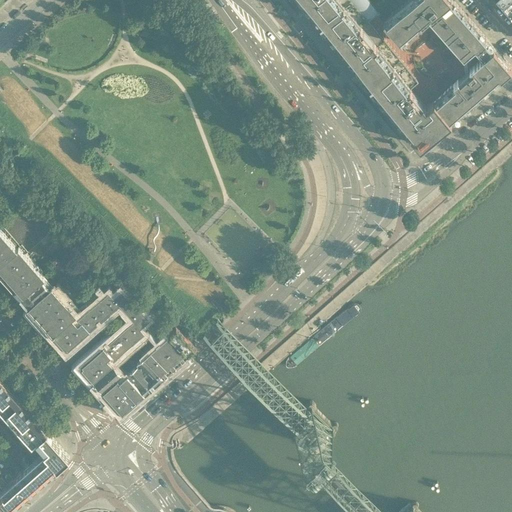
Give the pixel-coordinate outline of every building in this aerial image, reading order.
[(300,0),(420,145),(428,138),(451,119),(511,66),(488,40),(453,0),(406,0),(385,19),(385,20),(379,25),(372,16),(378,10),(369,0),(300,0)] [(510,12),(511,10),(511,0),(507,0),(503,4),(510,12)] [(15,212),(2,223),(2,224),(0,225),(0,260),(51,215),(42,205),(33,196),(15,212)] [(51,215),(0,260),(0,270),(1,272),(25,251),(29,248),(58,221),(51,214),(51,215)] [(25,251),(1,272),(20,294),(44,272),(25,251)] [(44,272),(20,294),(29,303),(50,284),(51,285),(52,283),(53,282),(53,281),(53,279),(52,277),(51,275),(49,274),(47,274),(45,272),(45,273),(44,272)] [(50,284),(29,303),(35,310),(41,316),(64,296),(52,283),(51,285),(50,284)] [(151,313),(129,291),(121,284),(113,291),(109,286),(105,290),(102,287),(95,293),(98,296),(94,300),(105,312),(119,300),(133,315),(140,323),(141,322),(151,313)] [(64,296),(41,316),(47,324),(53,330),(76,310),(64,296)] [(83,310),(79,313),(90,326),(105,312),(94,300),(90,303),(87,300),(80,307),(83,310)] [(76,310),(53,330),(65,344),(69,345),(90,326),(79,313),(76,310)] [(136,340),(143,334),(140,331),(145,327),(141,322),(140,323),(133,315),(99,344),(107,353),(111,351),(114,354),(118,350),(120,353),(128,347),(125,344),(133,337),(136,340)] [(149,328),(151,330),(180,359),(188,351),(188,350),(169,331),(168,332),(165,329),(166,329),(158,320),(149,328)] [(191,337),(176,323),(169,331),(188,350),(188,351),(189,351),(196,343),(191,337)] [(180,359),(151,330),(143,338),(151,347),(170,367),(180,359)] [(133,342),(128,347),(120,353),(129,363),(128,364),(132,367),(129,369),(126,366),(124,368),(144,390),(163,373),(144,353),(133,342)] [(81,363),(93,377),(113,360),(107,353),(99,344),(82,359),(81,363)] [(170,367),(151,347),(144,353),(163,373),(170,367)] [(117,374),(122,370),(113,360),(93,377),(102,387),(117,374)] [(144,390),(124,368),(122,370),(117,374),(127,386),(137,397),(144,390)] [(137,397),(127,386),(117,374),(102,387),(122,409),(137,397)] [(0,403),(13,392),(6,384),(0,389),(0,403)] [(0,407),(5,413),(20,399),(13,392),(0,403),(0,407)] [(11,420),(26,407),(20,399),(5,413),(11,420)] [(18,428),(33,415),(26,407),(11,420),(18,428)] [(25,436),(40,423),(33,415),(18,428),(25,436)] [(40,437),(47,431),(40,423),(25,436),(32,444),(34,442),(40,437)] [(69,456),(47,431),(40,437),(34,442),(39,447),(40,446),(44,451),(44,452),(57,467),(69,456)] [(57,467),(44,452),(37,457),(50,473),(57,467)] [(50,473),(37,457),(30,464),(43,479),(50,473)] [(43,479),(30,464),(22,470),(36,485),(43,479)] [(36,485),(22,470),(15,477),(28,492),(36,485)] [(21,498),(8,483),(1,475),(0,476),(0,487),(1,489),(0,490),(13,505),(21,498)] [(28,492),(15,477),(8,483),(21,498),(28,492)] [(13,505),(0,490),(0,489),(0,505),(4,510),(8,510),(13,505)]
